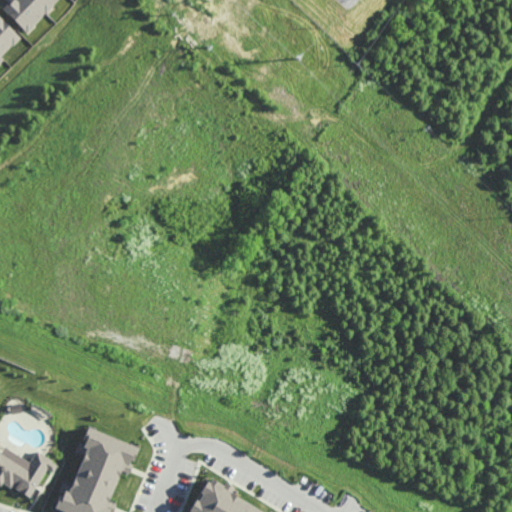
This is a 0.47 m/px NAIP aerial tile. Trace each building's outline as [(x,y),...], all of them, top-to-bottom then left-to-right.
[(59,0),(10,0),(3,8),(28,33),(59,0)] [(0,60),(22,37),(0,16),(0,60)] [(59,511),(60,511),(110,511),(113,504),(108,502),(119,470),(129,474),(133,464),(131,464),(138,446),(88,429),(59,511)] [(30,498),(46,469),(53,472),(58,463),(36,451),(30,462),(3,447),(1,452),(0,450),(0,485),(1,486),(3,483),(30,498)] [(262,511),(226,491),(228,488),(209,477),(188,511),(262,511)]
